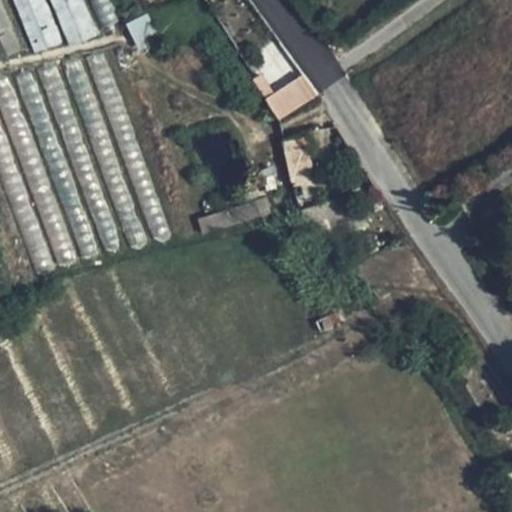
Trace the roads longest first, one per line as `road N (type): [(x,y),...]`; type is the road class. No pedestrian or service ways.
road 1 (residential): [(511,358),(317,72)]
road 2 (residential): [(317,72),(435,0)]
